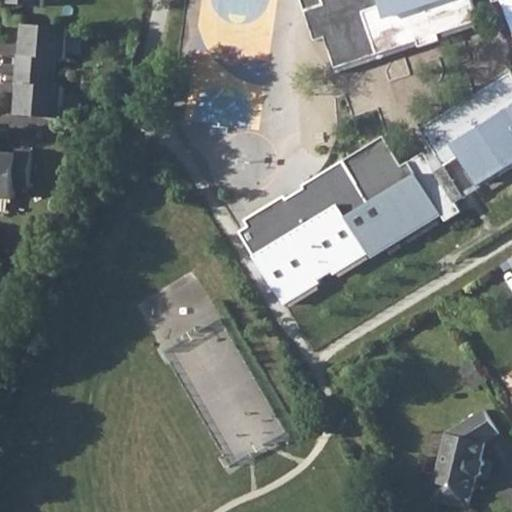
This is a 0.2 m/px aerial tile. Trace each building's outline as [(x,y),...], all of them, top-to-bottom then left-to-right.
[(511,0),(320,0),(323,7),(304,14),(314,43),(325,40),(335,71),(377,56),(417,43),(419,49),(440,42),(438,35),(478,22),(469,0),(490,0),(492,3),(502,0),(505,0),(511,20),(511,75),(477,97),(474,91),(455,103),(458,108),(423,130),(440,158),(446,155),(451,164),(463,156),(480,185),(511,165),(511,0)] [(68,29),(26,26),(24,56),(19,55),(17,85),(21,85),(19,115),(62,118),(64,87),(53,86),(55,58),(66,59),(68,29)] [(445,215),(412,161),(408,164),(389,132),(304,183),(307,188),(291,198),(288,192),(247,217),(252,225),(241,231),(286,305),(323,282),(320,278),(336,269),(338,272),(370,252),(374,258),(445,215)] [(0,197),(16,199),(16,188),(30,189),(33,152),(18,151),(18,156),(0,154),(0,197)] [(445,215),(448,222),(464,213),(458,204),(433,162),(427,153),(412,161),(445,215)] [(433,162),(458,204),(465,200),(445,167),(451,164),(446,155),(440,158),(433,162)] [(500,434),(486,411),(463,425),(460,437),(447,434),(435,484),(439,484),(437,494),(441,502),(468,509),(472,493),(473,493),(476,479),(481,476),(484,464),(481,460),(486,444),(500,434)]
